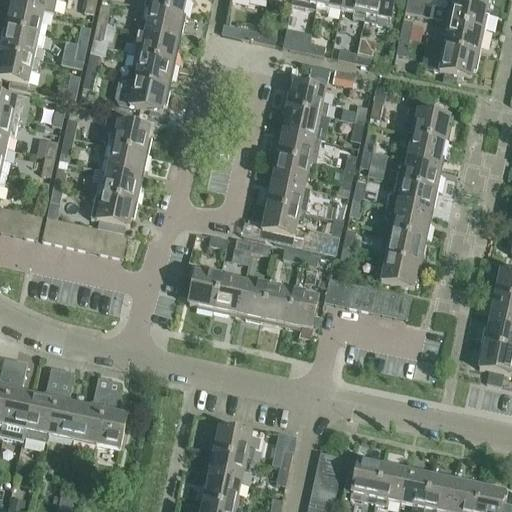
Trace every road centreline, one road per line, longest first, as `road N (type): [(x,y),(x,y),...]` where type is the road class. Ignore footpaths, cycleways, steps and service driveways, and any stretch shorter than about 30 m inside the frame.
road 1 (residential): [(175,217),(229,220),(270,64),(215,52)]
road 2 (residential): [(129,358),(320,400)]
road 3 (residential): [(320,400),(511,440)]
road 4 (residential): [(215,52),(175,217)]
road 5 (residential): [(320,400),(338,332),(423,350)]
road 6 (residential): [(147,288),(0,254)]
road 7 (residential): [(0,316),(68,345),(129,358)]
